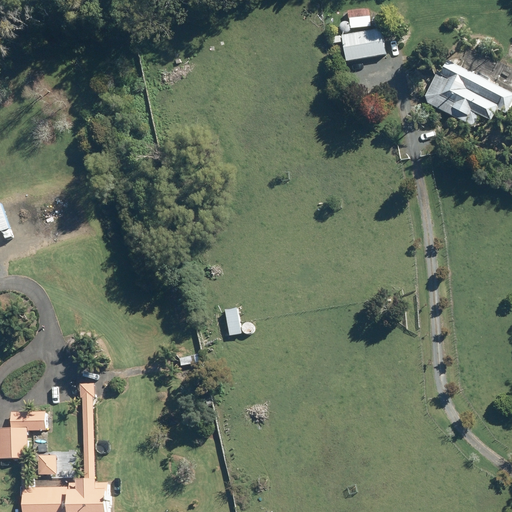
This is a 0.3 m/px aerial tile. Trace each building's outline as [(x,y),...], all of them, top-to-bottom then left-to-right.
[(411,0),(379,0),(379,11),(411,11),(411,0)] [(356,20),(348,21),(350,32),(346,33),(351,61),(397,54),(392,27),(379,29),(375,8),(356,10),(356,20)] [(508,112),(511,114),(511,83),(461,56),(454,69),(450,67),(432,102),(481,129),(490,112),(504,120),(508,112)] [(244,336),(241,309),(227,311),(230,337),(244,336)] [(20,485),(20,511),(114,511),(103,511),(102,485),(93,485),(92,386),(76,386),(77,484),(20,485)] [(48,413),(10,413),(10,428),(27,428),(49,428),(48,413)] [(0,428),(0,460),(26,460),(27,428),(10,428),(0,428)] [(38,453),(39,478),(61,477),(60,451),(38,453)]
